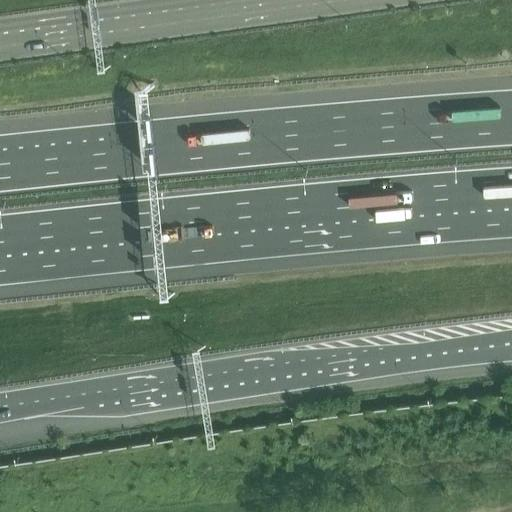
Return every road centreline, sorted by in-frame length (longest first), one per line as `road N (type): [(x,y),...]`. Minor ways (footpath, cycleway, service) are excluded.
road 1 (secondary): [(0,407),(511,338)]
road 2 (motorway): [(511,115),(0,171)]
road 3 (motorway): [(0,254),(511,210)]
road 4 (secondary): [(300,0),(0,42)]
